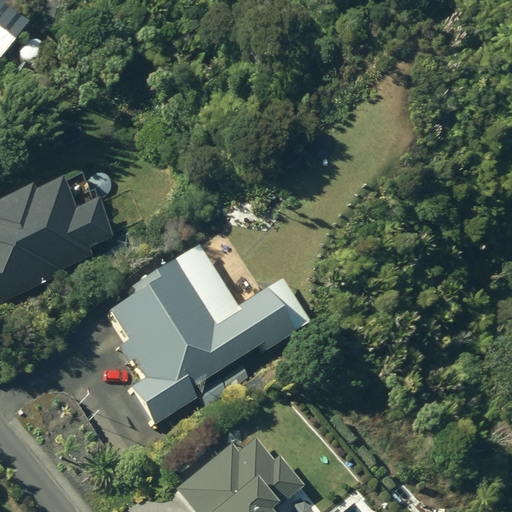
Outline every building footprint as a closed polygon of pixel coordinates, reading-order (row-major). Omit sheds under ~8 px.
[(0,307),(61,281),(59,276),(91,263),(88,255),(113,244),(99,210),(75,220),(63,193),(35,205),(33,200),(0,214),(0,307)] [(133,393),(152,422),(190,398),(186,393),(285,331),(263,297),(235,314),(238,318),(212,334),(173,269),(128,297),(132,306),(111,319),(149,383),(133,393)] [(197,395),(205,408),(226,394),(218,382),(197,395)] [(272,511),(297,492),(276,466),(270,471),(251,448),(234,462),(228,454),(177,495),(190,511),(272,511)] [(188,460),(191,465),(202,457),(198,452),(188,460)]
